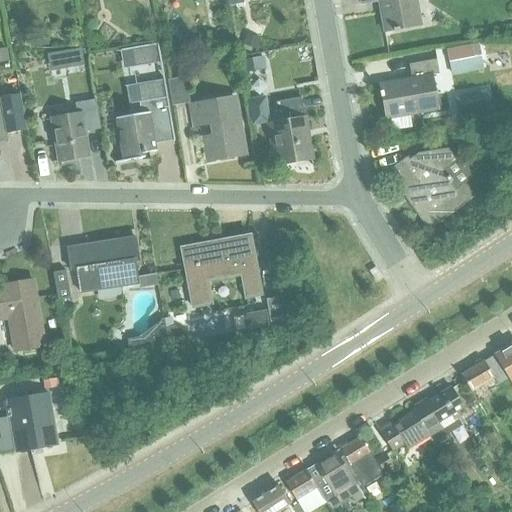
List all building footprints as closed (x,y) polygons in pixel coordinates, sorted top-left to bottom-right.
[(190,0),(192,22),(209,21),(206,0),(190,0)] [(379,12),(383,34),(419,27),(414,0),(360,0),(361,4),(379,1),(381,12),(379,12)] [(47,31),(37,32),(39,50),(50,49),(47,31)] [(246,33),(241,44),(257,51),(261,40),(246,33)] [(131,69),(159,63),(155,44),(127,50),(131,69)] [(451,76),(483,70),(479,44),(446,50),(451,76)] [(82,48),(62,52),(64,64),(84,60),(82,48)] [(264,57),(242,60),(244,73),(265,70),(264,57)] [(431,77),(438,75),(436,61),(408,66),(411,79),(380,85),(387,121),(438,111),(431,77)] [(170,81),(174,107),(189,104),(185,78),(170,81)] [(169,118),(168,114),(162,80),(134,86),(137,104),(138,110),(139,115),(114,120),(122,162),(144,158),(143,154),(156,151),(152,131),(171,126),(169,118)] [(455,97),(457,113),(458,117),(460,117),(461,127),(485,124),(484,112),(491,111),(488,91),(455,97)] [(0,133),(5,133),(6,134),(15,133),(24,131),(26,131),(20,95),(0,98),(0,133)] [(248,101),(253,127),(270,124),(266,98),(248,101)] [(275,104),(276,113),(277,117),(287,115),(289,125),(271,129),(277,164),(311,158),(300,99),(275,104)] [(74,104),(76,113),(76,115),(51,120),(59,161),(88,156),(84,133),(99,130),(94,100),(74,104)] [(243,154),(235,113),(233,100),(188,108),(192,129),(211,125),(213,136),(204,137),(208,161),(243,154)] [(51,168),(50,149),(40,150),(42,168),(51,168)] [(462,161),(457,161),(448,149),(418,154),(395,171),(404,183),(400,185),(412,202),(408,205),(429,232),(475,197),(465,184),(471,180),(472,174),(471,169),(467,164),(462,161)] [(244,299),(260,296),(249,236),(180,249),(191,309),(211,305),(207,282),(240,276),(244,299)] [(138,255),(135,238),(67,248),(71,271),(77,270),(80,293),(138,284),(137,278),(134,256),(138,255)] [(64,271),(52,273),(57,300),(70,298),(65,270),(64,271)] [(139,289),(158,285),(156,275),(137,278),(138,284),(139,289)] [(0,313),(7,312),(14,351),(44,346),(33,281),(2,286),(3,289),(0,289),(0,313)] [(265,300),(270,328),(286,325),(281,297),(265,300)] [(269,328),(266,311),(242,316),(245,332),(269,328)] [(139,338),(127,340),(129,352),(168,345),(163,319),(139,338)] [(164,319),(163,319),(168,345),(185,342),(184,333),(174,326),(165,327),(164,319)] [(511,344),(494,356),(508,379),(511,386),(511,385),(511,344)] [(508,379),(494,356),(460,376),(471,392),(493,378),(497,385),(508,379)] [(456,421),(452,415),(463,408),(451,388),(439,395),(439,396),(429,402),(424,401),(423,406),(418,405),(416,410),(414,411),(413,412),(429,437),(456,421)] [(8,402),(17,453),(57,446),(49,395),(8,402)] [(429,437),(413,412),(393,425),(391,422),(378,430),(392,452),(403,445),(404,445),(408,451),(429,437)] [(384,475),(371,454),(360,437),(340,449),(363,488),(384,475)] [(314,483),(317,488),(325,502),(355,484),(336,452),(315,464),(323,477),(314,483)] [(285,483),(296,500),(317,488),(314,483),(306,470),(285,483)] [(252,503),(257,511),(276,511),(289,504),(278,486),(252,503)]
